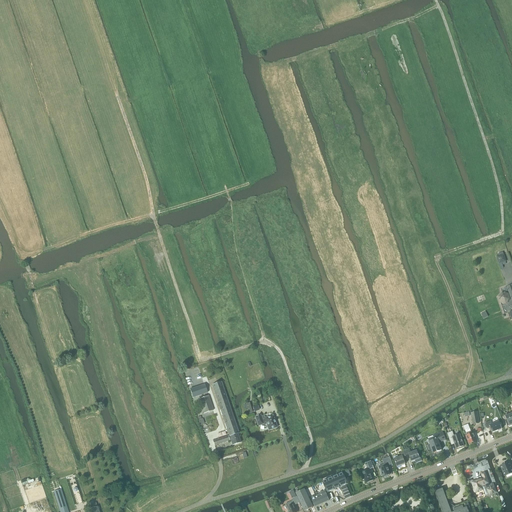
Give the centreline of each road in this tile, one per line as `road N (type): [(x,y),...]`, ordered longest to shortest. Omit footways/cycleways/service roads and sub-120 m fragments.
road 1 (track): [(435,0),(499,191),(502,233),(436,255),(471,354),(461,392)]
road 2 (track): [(90,0),(198,353),(203,359),(264,339)]
road 3 (unclassified): [(180,511),(352,454),(461,392),(511,376)]
road 4 (track): [(0,201),(25,255),(97,492),(81,505)]
road 5 (track): [(224,185),(264,339),(278,349),(312,441),(306,469)]
road 6 (track): [(25,255),(249,182)]
road 7 (secondary): [(330,511),(511,438)]
road 8 (track): [(438,7),(285,61)]
